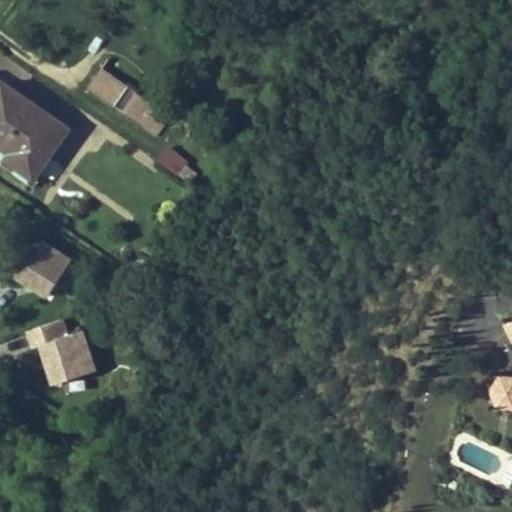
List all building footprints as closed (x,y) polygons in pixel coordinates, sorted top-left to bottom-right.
[(155,106),(102,67),(88,89),(156,137),(164,125),(149,114),(155,106)] [(1,83),(0,84),(0,146),(10,154),(18,161),(14,166),(31,178),(67,129),(1,83)] [(154,163),(177,176),(186,158),(163,145),(154,163)] [(10,154),(5,159),(14,166),(18,161),(10,154)] [(38,239),(11,280),(45,303),(72,262),(38,239)] [(49,391),(97,374),(83,332),(69,336),(63,320),(28,332),(49,391)] [(511,376),(497,375),(488,391),(498,409),(511,411),(511,376)]
